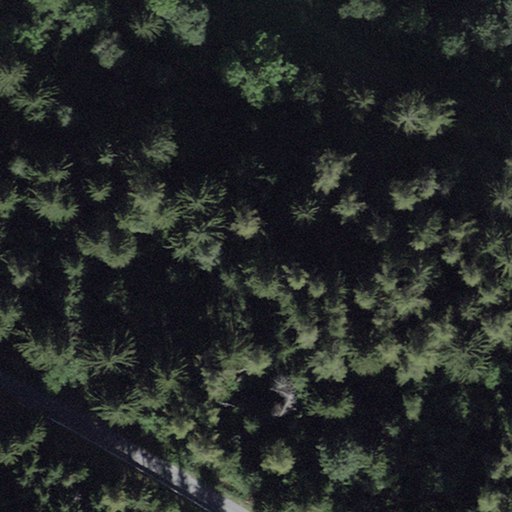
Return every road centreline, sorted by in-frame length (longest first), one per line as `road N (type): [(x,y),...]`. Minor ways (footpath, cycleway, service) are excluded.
road 1 (unclassified): [(0,379),(236,511)]
road 2 (track): [(511,115),(412,71),(321,0)]
